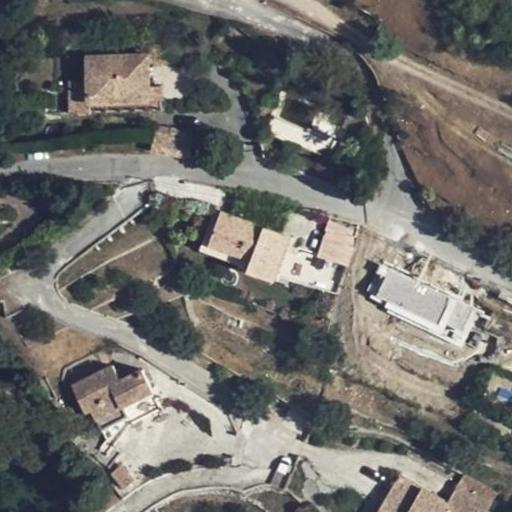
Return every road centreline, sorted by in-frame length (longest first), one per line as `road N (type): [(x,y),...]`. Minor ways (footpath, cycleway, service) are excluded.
road 1 (unknown): [(127,511),(172,481),(254,467),(269,446),(260,421),(216,385),(49,292),(57,260),(133,198),(149,166)]
road 2 (residential): [(511,275),(395,222),(149,166),(0,172)]
